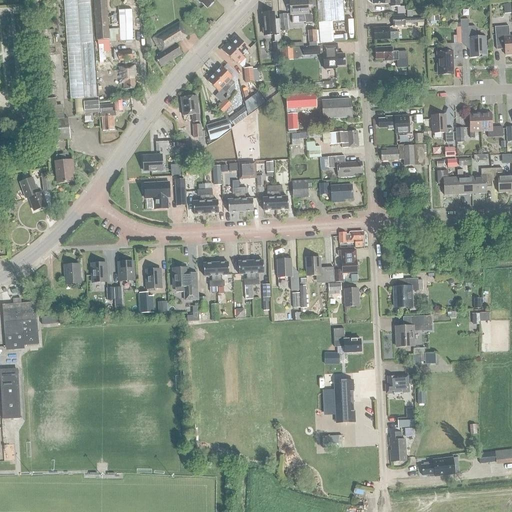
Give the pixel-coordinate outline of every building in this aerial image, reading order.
[(89,0),(63,0),(70,99),(96,98),(89,0)] [(109,40),(106,0),(93,0),(96,41),(109,40)] [(196,0),(201,4),(202,3),(207,9),(209,7),(209,8),(213,4),(213,3),(214,1),(212,0),(196,0)] [(289,0),(290,16),(304,15),(304,23),(311,23),(311,14),(308,14),(306,0),(289,0)] [(317,0),(319,22),(344,21),(342,0),(317,0)] [(399,0),(372,0),(373,5),(390,4),(390,8),(397,7),(397,14),(405,14),(405,7),(399,7),(399,0)] [(133,41),(132,25),(131,10),(118,11),(119,41),(133,41)] [(275,42),(281,41),(279,19),(274,19),(273,12),(263,13),(265,36),(275,35),(275,42)] [(287,14),(279,15),(281,32),(288,31),(287,14)] [(404,27),(404,16),(392,17),(393,28),(404,27)] [(411,24),(417,23),(417,27),(424,26),(423,18),(405,19),(405,27),(411,26),(411,24)] [(486,55),(485,38),(486,37),(478,37),(475,36),(475,27),(468,27),(468,20),(460,20),(461,44),(468,44),(468,47),(470,49),(470,58),(478,58),(478,56),(486,55)] [(161,53),(154,58),(160,68),(182,54),(175,43),(187,36),(179,23),(153,40),(161,53)] [(511,54),(511,36),(509,37),(508,26),(494,28),(496,41),(503,40),(505,55),(511,54)] [(375,40),(398,39),(398,33),(394,33),(393,31),(389,31),(389,28),(374,29),(375,40)] [(308,31),(309,43),(316,42),(315,30),(308,31)] [(239,38),(232,46),(243,56),(250,49),(239,38)] [(456,61),(461,61),(462,68),(462,67),(461,44),(461,38),(456,38),(457,44),(444,45),(444,53),(436,53),(437,75),(453,75),(453,65),(454,65),(456,63),(456,61)] [(337,55),(337,44),(323,45),(324,69),(337,69),(337,66),(345,66),(344,55),(337,55)] [(243,56),(232,46),(225,53),(236,63),(243,56)] [(319,55),(318,46),(292,48),(292,53),(302,52),(302,56),(319,55)] [(292,48),(282,48),(282,61),(292,61),(292,53),(292,48)] [(375,49),(376,60),(384,60),(385,62),(393,61),(393,60),(397,60),(397,68),(407,68),(407,52),(393,53),(393,48),(375,49)] [(273,50),(272,50),(273,65),(282,64),(281,49),(273,50)] [(118,53),(119,61),(133,60),(132,52),(118,53)] [(120,85),(124,84),(124,90),(136,90),(135,79),(137,79),(136,66),(119,68),(120,85)] [(222,67),(215,75),(226,85),(233,78),(222,67)] [(259,81),(258,69),(253,70),(253,68),(245,69),(247,84),(254,83),(254,82),(259,81)] [(226,85),(215,75),(208,82),(219,92),(222,90),(226,85)] [(287,108),(316,106),(315,94),(286,95),(287,108)] [(183,117),(191,116),(192,123),(199,122),(196,97),(181,99),(183,117)] [(43,100),(45,121),(64,119),(62,105),(56,106),(55,98),(43,100)] [(236,100),(240,116),(246,115),(242,98),(236,100)] [(226,100),(222,104),(221,105),(226,111),(232,105),(226,100)] [(322,102),(323,119),(352,118),(351,100),(322,102)] [(83,102),(84,114),(92,114),(99,114),(98,101),(83,102)] [(122,101),(114,102),(114,112),(115,112),(123,111),(122,101)] [(100,117),(102,118),(103,132),(113,131),(112,117),(115,116),(115,112),(114,112),(112,112),(112,105),(100,106),(101,114),(99,114),(100,117)] [(221,116),(226,111),(221,105),(216,110),(221,116)] [(502,127),(492,127),(491,113),(480,114),(481,132),(487,132),(487,138),(502,137),(502,127)] [(92,114),(84,114),(84,123),(93,123),(92,114)] [(297,114),(287,115),(288,131),(298,130),(297,114)] [(481,132),(480,114),(469,114),(469,132),(470,139),(474,139),(474,132),(481,132)] [(388,131),(395,130),(395,135),(410,134),(409,116),(386,118),(386,120),(379,120),(379,129),(388,128),(388,131)] [(445,133),(445,143),(453,143),(452,129),(445,129),(445,116),(432,116),(433,134),(445,133)] [(206,126),(209,137),(221,133),(218,122),(206,126)] [(193,125),(194,138),(204,138),(204,131),(201,132),(201,125),(193,125)] [(455,129),(456,143),(464,143),(463,128),(455,129)] [(343,133),(329,134),(330,145),(342,144),(343,149),(358,148),(357,132),(344,133),(343,133)] [(306,143),(307,158),(321,157),(320,147),(314,147),(314,142),(306,143)] [(403,160),(403,166),(424,165),(423,145),(403,147),(404,146),(397,146),(398,148),(386,149),(386,151),(380,152),(381,161),(403,160)] [(444,149),(445,157),(455,157),(455,149),(444,149)] [(502,166),(511,166),(511,154),(502,154),(502,166)] [(56,163),(55,163),(57,185),(72,184),(70,170),(72,170),(71,161),(64,162),(64,156),(56,157),(56,163)] [(142,157),(143,171),(162,170),(161,156),(142,157)] [(328,169),(338,168),(338,177),(354,176),(353,174),(361,174),(360,163),(345,164),(344,156),(327,157),(328,169)] [(327,157),(320,158),(320,169),(328,169),(327,157)] [(456,160),(447,160),(447,168),(456,168),(456,160)] [(229,164),(229,172),(237,171),(236,163),(229,164)] [(239,164),(240,179),(255,178),(254,163),(239,164)] [(179,165),(170,166),(171,176),(180,175),(179,165)] [(221,186),(220,166),(212,167),(214,186),(221,186)] [(480,176),(471,177),(472,195),(486,194),(486,188),(492,187),(491,181),(491,169),(480,170),(480,176)] [(501,169),(491,169),(491,181),(497,181),(498,193),(511,192),(511,187),(511,175),(501,175),(501,169)] [(457,171),(457,177),(458,195),(472,195),(471,177),(462,177),(461,170),(457,171)] [(458,195),(457,177),(447,178),(447,171),(437,172),(438,184),(443,184),(444,196),(458,195)] [(282,174),(283,186),(291,186),(290,173),(282,174)] [(41,175),(43,192),(49,192),(47,175),(41,175)] [(28,198),(33,212),(47,207),(41,192),(38,193),(32,178),(19,183),(25,199),(28,198)] [(175,181),(176,193),(184,193),(183,181),(175,181)] [(307,185),(311,185),(311,181),(292,182),(293,199),(308,198),(307,185)] [(168,182),(144,183),(144,198),(154,198),(154,209),(167,208),(166,197),(169,197),(168,182)] [(320,195),(328,195),(328,191),(330,191),(331,203),(338,203),(338,200),(352,199),(351,186),(327,187),(327,184),(319,184),(320,195)] [(281,187),(274,188),(275,211),(288,210),(287,198),(280,198),(279,193),(282,193),(281,187)] [(275,211),(274,188),(267,188),(268,193),(270,193),(270,199),(263,199),(263,211),(275,211)] [(247,189),(239,190),(241,213),(253,212),(252,200),(245,200),(245,195),(247,195),(247,189)] [(241,213),(239,190),(233,190),(233,195),(235,195),(236,201),(228,201),(229,213),(241,213)] [(200,203),(193,203),(193,215),(206,215),(204,191),(197,192),(198,197),(200,197),(200,203)] [(217,202),(210,202),(209,197),(212,197),(211,191),(204,191),(206,215),(218,214),(217,202)] [(346,243),(354,243),(354,248),(363,247),(362,233),(349,234),(349,237),(346,237),(346,234),(339,234),(339,244),(346,244),(346,243)] [(338,252),(338,257),(341,257),(342,274),(357,273),(355,251),(338,252)] [(306,259),(307,277),(321,276),(320,258),(306,259)] [(277,261),(278,279),(290,278),(291,291),(299,291),(298,273),(299,273),(299,267),(291,267),(291,260),(277,261)] [(118,263),(119,281),(134,281),(133,262),(118,263)] [(251,286),(250,262),(238,263),(239,275),(246,275),(247,281),(244,281),(244,286),(251,286)] [(263,262),(250,262),(251,286),(258,285),(258,280),(256,280),(256,274),(263,274),(263,262)] [(91,264),(92,283),(107,282),(106,263),(91,264)] [(216,287),(215,264),(203,265),(204,277),(211,277),(212,282),(209,283),(209,288),(216,287)] [(228,264),(215,264),(216,287),(223,287),(223,282),(221,282),(221,276),(228,276),(228,264)] [(64,266),(65,284),(80,284),(79,265),(64,266)] [(196,274),(188,274),(187,268),(180,269),(172,269),(173,288),(175,288),(175,290),(176,290),(176,292),(184,291),(185,301),(197,300),(196,275),(196,274)] [(145,271),(146,289),(161,289),(160,270),(145,271)] [(325,271),(326,283),(334,283),(333,270),(325,271)] [(334,271),(335,283),(342,282),(341,270),(334,271)] [(395,288),(396,309),(413,308),(412,292),(419,292),(418,280),(406,281),(406,287),(395,288)] [(114,288),(114,300),(122,300),(121,287),(114,288)] [(344,290),(345,307),(359,307),(358,289),(344,290)] [(48,291),(49,305),(56,304),(55,291),(48,291)] [(153,313),(153,297),(148,297),(148,293),(139,293),(139,314),(153,313)] [(300,308),(300,302),(300,293),(292,294),(293,309),(300,308)] [(207,310),(206,297),(199,298),(200,311),(207,310)] [(167,302),(157,302),(158,313),(167,312),(167,302)] [(35,304),(2,306),(5,348),(9,351),(21,350),(23,347),(38,346),(35,304)] [(187,321),(197,321),(198,308),(192,308),(192,316),(187,316),(187,321)] [(60,324),(59,316),(41,317),(42,326),(56,324),(60,324)] [(396,328),(397,349),(414,348),(413,331),(432,330),(432,317),(412,318),(413,327),(396,328)] [(334,348),(339,347),(345,347),(345,354),(361,353),(360,341),(354,341),(354,339),(345,340),(345,338),(344,338),(344,337),(333,338),(334,348)] [(324,365),(339,365),(339,354),(324,354),(324,365)] [(435,365),(435,354),(425,354),(425,365),(435,365)] [(17,372),(0,372),(0,394),(1,421),(19,420),(17,372)] [(387,386),(386,386),(386,394),(392,393),(401,393),(408,392),(407,376),(387,377),(387,386)] [(336,423),(354,422),(353,381),(334,382),(336,423)] [(424,390),(417,391),(417,405),(425,404),(424,390)] [(406,418),(397,419),(397,428),(414,427),(414,418),(406,418)] [(389,438),(390,463),(405,462),(404,440),(401,440),(400,433),(390,433),(390,438),(389,438)] [(341,447),(341,435),(324,436),(325,447),(341,447)] [(479,457),(480,464),(496,462),(495,455),(479,457)] [(432,460),(432,464),(421,466),(422,476),(429,476),(429,478),(434,477),(434,478),(455,475),(453,457),(432,460)]
